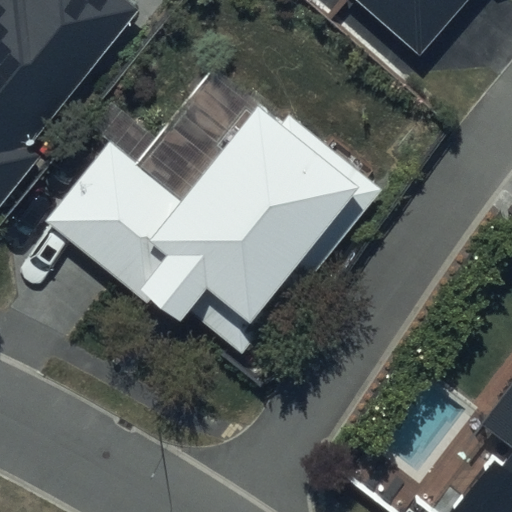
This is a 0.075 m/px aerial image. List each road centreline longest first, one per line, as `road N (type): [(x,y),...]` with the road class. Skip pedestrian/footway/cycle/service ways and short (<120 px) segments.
road 1 (residential): [(242,511),(447,198),(511,114)]
road 2 (residential): [(0,414),(177,511)]
